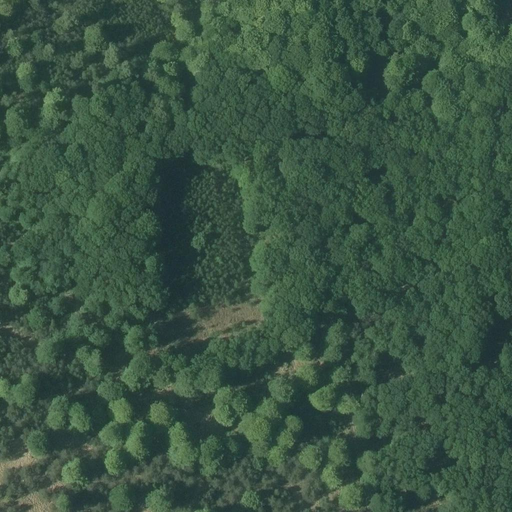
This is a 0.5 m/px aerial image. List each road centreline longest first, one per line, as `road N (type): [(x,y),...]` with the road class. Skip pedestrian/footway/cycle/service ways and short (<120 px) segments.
road 1 (track): [(328,331),(277,366),(172,384),(98,371),(0,332)]
road 2 (track): [(266,0),(328,331)]
road 3 (track): [(511,246),(328,331)]
road 4 (track): [(328,331),(362,511)]
